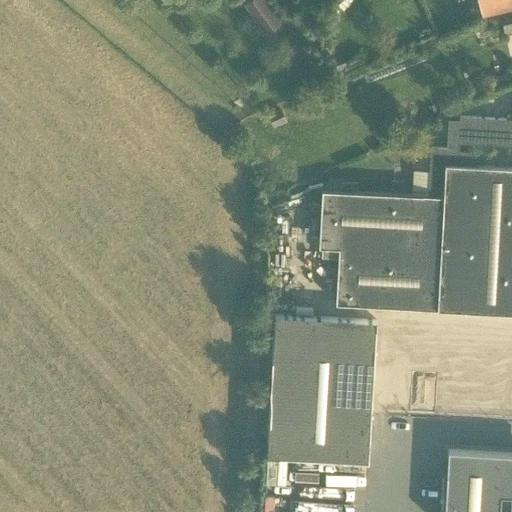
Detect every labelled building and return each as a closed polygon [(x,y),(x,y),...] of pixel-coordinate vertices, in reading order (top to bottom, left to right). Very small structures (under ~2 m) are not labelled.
[(260,25),(276,13),(265,0),(246,0),(244,2),(260,25)] [(511,0),(479,0),(482,11),(511,3),(511,0)] [(296,36),(311,25),(299,9),(284,19),(296,36)] [(282,108),(268,114),(274,127),(287,121),(282,108)] [(511,117),(460,115),(460,118),(459,142),(511,144),(511,117)] [(459,145),(459,142),(460,118),(451,118),(448,117),(447,127),(446,144),(458,145),(459,145)] [(445,162),(478,164),(479,151),(458,150),(458,145),(446,144),(431,143),(428,194),(427,200),(443,200),(445,162)] [(511,166),(478,164),(445,162),(443,200),(427,200),(428,194),(322,189),(319,245),(322,246),(321,256),(338,257),(336,301),(511,311),(511,166)] [(327,177),(326,189),(341,190),(342,178),(338,178),(327,177)] [(269,454),(369,460),(378,319),(277,313),(269,454)] [(436,415),(436,399),(386,397),(386,413),(436,415)] [(511,511),(511,452),(448,449),(444,511),(511,511)]
